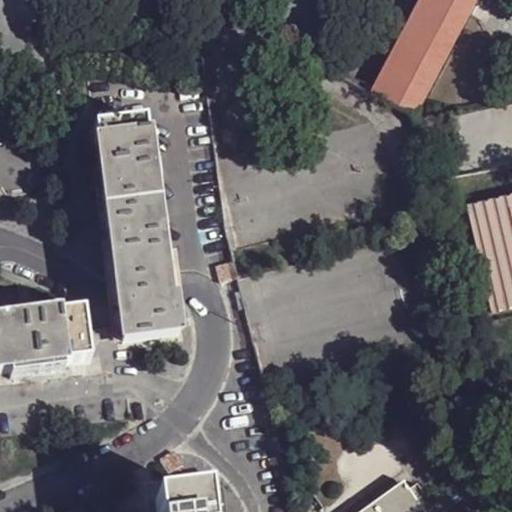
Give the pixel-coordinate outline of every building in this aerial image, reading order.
[(420,0),(372,94),(371,97),(414,119),(415,116),(475,1),(473,0),(420,0)] [(145,125),(94,130),(111,265),(115,295),(120,325),(122,344),(178,337),(171,287),(165,238),(159,239),(155,207),(151,175),(155,175),(155,165),(154,156),(148,156),(145,125)] [(511,202),(468,213),(493,313),(511,308),(511,202)] [(88,365),(81,316),(56,319),(55,313),(26,317),(8,320),(0,320),(0,376),(8,375),(10,381),(64,374),(64,368),(88,365)] [(421,511),(402,486),(365,511),(421,511)] [(212,511),(212,503),(206,504),(205,499),(155,505),(156,511),(212,511)]
